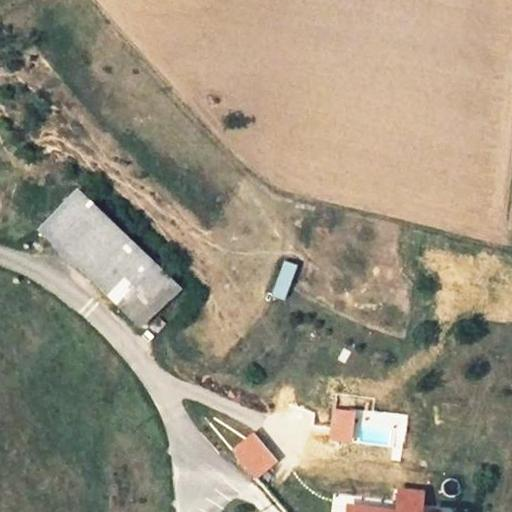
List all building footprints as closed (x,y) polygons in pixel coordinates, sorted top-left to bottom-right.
[(42,231),(96,284),(142,329),(179,290),(79,194),(42,231)] [(272,295),(285,299),(296,264),(283,260),(272,295)] [(354,412),(335,411),(332,439),(351,440),(354,412)] [(238,452),(256,474),(269,464),(250,441),(238,452)] [(412,511),(414,498),(386,495),(384,511),(352,511),(338,510),(337,511),(412,511)]
